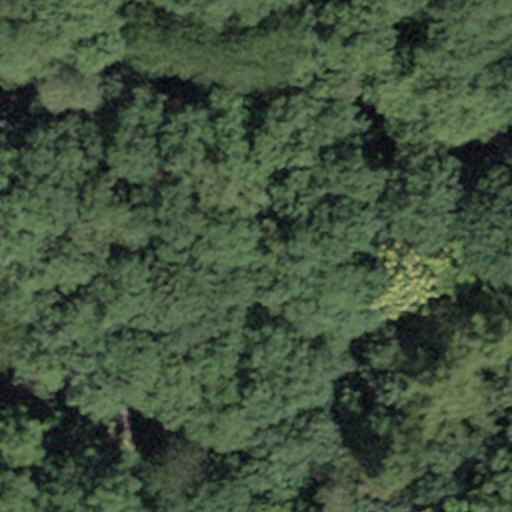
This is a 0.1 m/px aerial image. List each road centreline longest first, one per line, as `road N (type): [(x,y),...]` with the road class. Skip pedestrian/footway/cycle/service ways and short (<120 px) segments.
road 1 (unclassified): [(511,124),(456,97),(323,70),(159,79),(0,124)]
road 2 (unclassified): [(0,380),(117,396),(160,424),(193,463),(218,511)]
